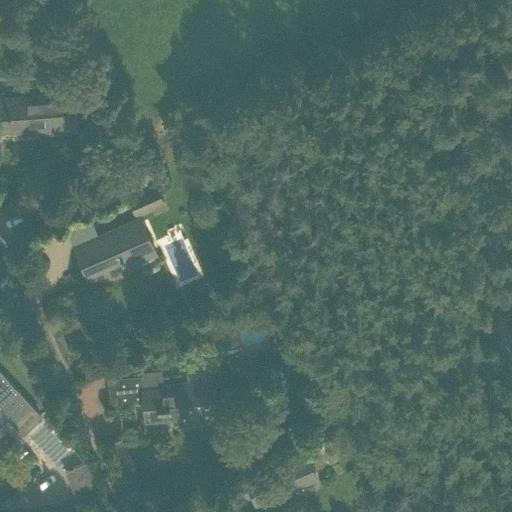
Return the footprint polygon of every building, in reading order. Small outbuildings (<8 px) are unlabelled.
[(0,97),(0,130),(47,127),(47,131),(77,128),(74,92),(0,97)] [(154,180),(144,157),(111,170),(122,193),(154,180)] [(127,196),(135,216),(151,209),(154,214),(166,209),(156,184),(127,196)] [(156,255),(139,218),(98,236),(75,246),(88,274),(106,266),(134,253),(139,263),(142,262),(143,263),(142,267),(143,271),(147,273),(160,267),(160,263),(159,259),(155,258),(155,256),(156,255)] [(185,370),(186,383),(162,385),(161,369),(141,371),(141,375),(108,378),(110,405),(145,402),(146,417),(197,413),(198,421),(216,420),(212,380),(211,368),(185,370)] [(0,420),(6,415),(23,432),(40,416),(0,373),(0,420)] [(269,440),(276,454),(305,442),(298,427),(269,440)] [(57,462),(69,449),(50,431),(38,444),(57,462)] [(245,483),(255,506),(316,480),(306,456),(245,483)] [(73,491),(81,488),(85,495),(101,488),(89,460),(65,471),(73,491)]
